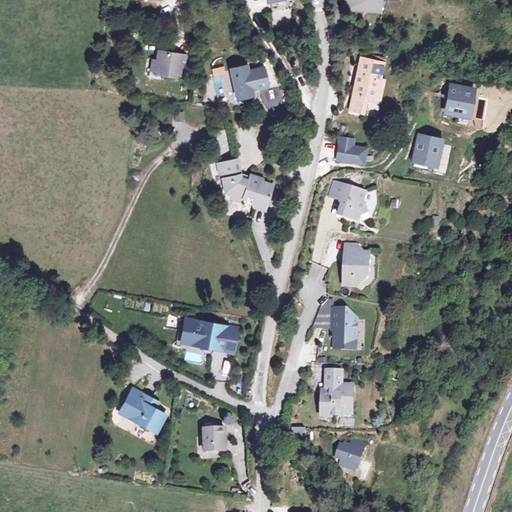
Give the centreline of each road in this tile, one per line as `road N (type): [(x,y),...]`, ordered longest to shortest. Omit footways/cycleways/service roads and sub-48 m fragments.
road 1 (unclassified): [(256,414),(257,372),(316,143),(314,0)]
road 2 (residential): [(313,278),(276,408),(256,414)]
